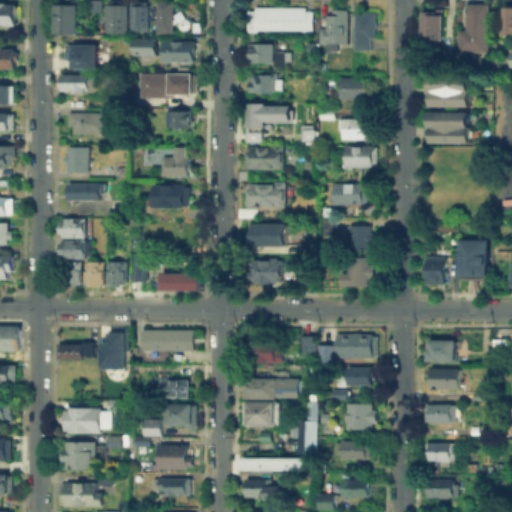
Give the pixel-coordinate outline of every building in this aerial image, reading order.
[(87,0),(97,0),(97,9),(87,9),(87,0)] [(121,0),(121,3),(127,3),(127,33),(105,33),(106,3),(109,3),(109,0),(121,0)] [(131,30),(131,0),(149,0),(149,30),(131,30)] [(173,0),(173,32),(157,32),(157,0),(173,0)] [(467,28),(467,3),(490,3),(490,51),(460,51),(460,28),(467,28)] [(0,4),(14,4),(14,23),(0,23),(0,4)] [(76,4),(76,30),(58,30),(58,4),(76,4)] [(305,4),(305,9),(310,9),(310,36),(247,36),(247,8),(255,9),(255,4),(305,4)] [(327,26),(327,8),(348,8),(348,42),(319,42),(319,26),(327,26)] [(423,39),(424,9),(446,9),(446,39),(423,39)] [(354,48),(354,12),(374,12),(373,35),(370,35),(370,48),(354,48)] [(132,53),(155,53),(155,36),(132,36),(132,53)] [(194,41),(194,61),(159,61),(159,41),(194,41)] [(251,41),(276,41),(276,52),(289,52),(289,66),(273,66),(273,61),(251,61),(251,41)] [(305,52),(305,41),(316,41),(316,52),(305,52)] [(69,58),(65,58),(65,43),(96,43),(96,67),(69,67),(69,58)] [(440,66),(440,46),(454,46),(454,66),(440,66)] [(0,47),(14,48),(14,68),(0,67),(0,47)] [(181,72),(195,72),(195,94),(172,93),(171,96),(137,96),(137,71),(181,72)] [(280,73),(280,90),(250,90),(250,72),(280,73)] [(63,73),(87,73),(87,90),(63,89),(63,73)] [(339,98),(339,75),(373,76),(373,98),(339,98)] [(469,77),(469,90),(472,90),(472,104),(434,104),(434,92),(431,92),(431,77),(469,77)] [(0,102),(0,82),(11,82),(10,102),(0,102)] [(251,101),(263,101),(263,104),(274,104),(277,102),(277,103),(276,103),(277,104),(289,104),(288,115),(263,115),(263,129),(251,129),(251,115),(253,115),(253,111),(251,111),(251,101)] [(318,118),(318,107),(333,107),(333,118),(318,118)] [(166,127),(166,110),(191,110),(191,127),(166,127)] [(470,111),(470,125),(472,125),(472,142),(433,142),(433,126),(430,126),(430,110),(470,111)] [(101,111),(101,132),(70,132),(70,111),(101,111)] [(0,113),(8,113),(8,128),(0,127),(0,113)] [(372,131),(372,136),(359,136),(359,137),(343,137),(343,130),(337,130),(337,115),(372,115),(372,131)] [(303,126),(314,126),(314,138),(303,138),(303,126)] [(353,168),(345,168),(345,142),(378,142),(378,166),(353,166),(353,168)] [(247,166),(247,144),(283,144),(283,167),(247,166)] [(0,145),(14,145),(14,161),(0,161),(0,145)] [(66,145),(88,145),(88,169),(66,169),(66,145)] [(171,175),(161,175),(161,155),(171,155),(171,145),(189,145),(188,175),(171,175)] [(102,182),(102,198),(69,198),(69,181),(102,182)] [(247,206),(247,182),(284,182),(284,206),(247,206)] [(152,206),(152,183),(184,184),(184,206),(152,206)] [(334,183),(366,183),(366,202),(334,202),(334,183)] [(0,196),(13,196),(13,213),(0,213),(0,196)] [(108,211),(108,197),(123,197),(123,211),(108,211)] [(184,214),(184,206),(199,206),(199,215),(184,214)] [(85,216),(85,236),(62,236),(62,231),(58,231),(58,221),(62,221),(62,216),(85,216)] [(319,216),(333,216),(333,232),(319,232),(319,216)] [(7,218),(0,218),(0,243),(10,243),(10,229),(7,229),(7,218)] [(284,221),(284,241),(253,241),(253,221),(284,221)] [(369,223),(369,230),(374,230),(373,243),(369,243),(369,248),(346,248),(347,223),(369,223)] [(487,234),(486,271),(457,270),(458,233),(487,234)] [(60,257),(60,238),(85,238),(85,257),(60,257)] [(300,240),(314,240),(314,248),(300,248),(300,240)] [(0,253),(10,253),(10,279),(0,279),(0,253)] [(131,280),(131,255),(145,255),(145,280),(131,280)] [(445,255),(445,282),(427,282),(427,255),(445,255)] [(273,256),(273,263),(282,263),(282,281),(273,281),(273,282),(260,282),(260,281),(253,281),(253,263),(260,263),(260,256),(273,256)] [(85,284),(85,259),(103,259),(103,284),(85,284)] [(108,285),(108,259),(127,259),(126,285),(108,285)] [(346,284),(340,284),(340,272),(346,272),(346,259),(367,259),(367,284),(346,284)] [(61,284),(62,261),(81,261),(80,284),(61,284)] [(200,272),(199,288),(162,288),(162,272),(200,272)] [(0,325),(20,325),(19,349),(0,349),(0,325)] [(195,327),(195,345),(143,345),(143,327),(195,327)] [(101,367),(101,330),(126,330),(126,367),(101,367)] [(335,330),(375,331),(375,356),(335,356),(335,330)] [(302,334),(316,334),(316,350),(302,350),(302,334)] [(506,339),(506,356),(495,356),(495,339),(506,339)] [(430,340),(455,340),(455,358),(430,358),(430,340)] [(279,341),(278,360),(246,360),(246,341),(279,341)] [(59,342),(94,342),(94,357),(59,357),(59,342)] [(317,343),(334,344),(334,361),(317,361),(317,343)] [(0,363),(19,363),(19,381),(0,381),(0,363)] [(348,367),(370,367),(370,382),(348,382),(348,367)] [(458,368),(458,387),(430,387),(430,368),(458,368)] [(332,383),(332,372),(343,372),(343,383),(332,383)] [(170,376),(170,378),(191,378),(191,396),(170,396),(156,396),(156,376),(170,376)] [(297,377),(297,396),(245,396),(245,377),(297,377)] [(346,389),(346,397),(331,396),(331,389),(346,389)] [(472,402),(472,389),(489,389),(489,402),(472,402)] [(107,408),(107,397),(124,397),(124,408),(107,408)] [(279,399),(279,425),(243,425),(243,399),(279,399)] [(307,419),(307,399),(316,399),(316,419),(307,419)] [(0,401),(12,401),(11,417),(0,416),(0,401)] [(169,403),(199,403),(199,423),(169,423),(169,403)] [(374,403),(373,427),(346,427),(346,403),(374,403)] [(457,403),(457,420),(427,420),(427,403),(457,403)] [(102,406),(102,410),(109,410),(109,426),(102,426),(102,432),(69,432),(69,424),(62,424),(62,411),(69,411),(69,406),(102,406)] [(150,434),(142,434),(143,416),(161,416),(161,434),(150,434)] [(297,453),(297,419),(306,419),(316,419),(316,453),(297,453)] [(134,445),(134,434),(150,434),(150,445),(134,445)] [(107,445),(107,435),(121,435),(121,445),(107,445)] [(10,436),(0,436),(0,458),(10,458),(10,436)] [(370,440),(370,456),(342,456),(342,440),(370,440)] [(60,448),(66,448),(66,441),(95,441),(95,467),(60,466),(60,448)] [(159,442),(190,443),(190,466),(158,466),(159,442)] [(452,442),(452,459),(425,459),(426,442),(452,442)] [(305,456),(305,469),(242,469),(242,456),(305,456)] [(314,470),(314,459),(324,459),(324,470),(314,470)] [(109,484),(95,484),(95,496),(102,496),(102,505),(60,505),(60,480),(96,480),(96,471),(109,471),(109,484)] [(0,475),(12,475),(12,491),(0,491),(0,475)] [(154,477),(188,477),(188,493),(154,492),(154,477)] [(272,478),(272,488),(279,488),(279,496),(246,496),(246,478),(272,478)] [(343,478),(369,478),(369,495),(343,495),(343,478)] [(429,478),(457,478),(457,495),(429,495),(429,478)] [(318,508),(318,492),(333,492),(333,508),(318,508)]
